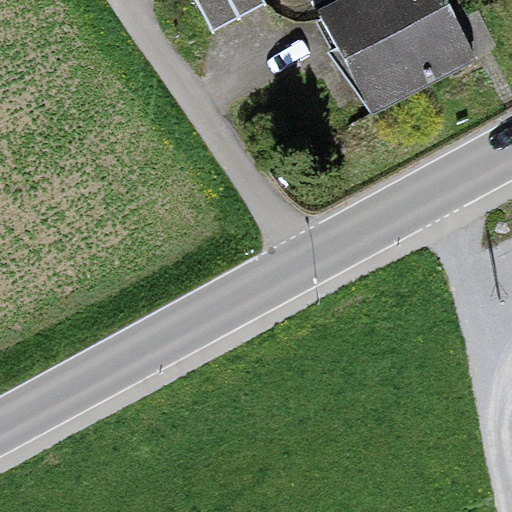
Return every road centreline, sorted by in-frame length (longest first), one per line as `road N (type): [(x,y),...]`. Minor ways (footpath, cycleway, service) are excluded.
road 1 (tertiary): [(0,430),(317,262)]
road 2 (unclassified): [(139,0),(317,262)]
road 3 (track): [(439,197),(464,261),(511,503)]
road 4 (tertiary): [(317,262),(511,158)]
